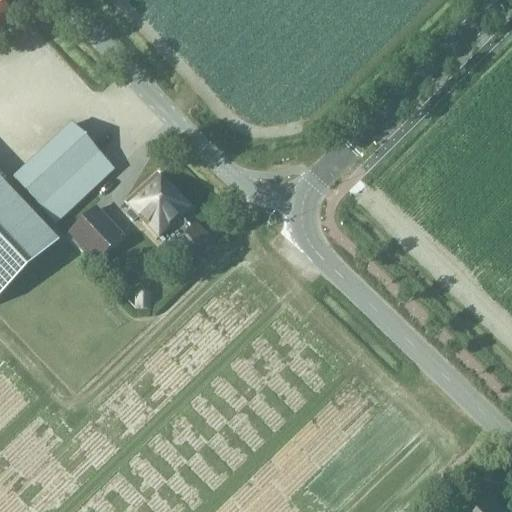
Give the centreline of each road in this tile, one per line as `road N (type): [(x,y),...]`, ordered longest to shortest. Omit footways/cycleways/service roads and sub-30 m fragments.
road 1 (tertiary): [(511,446),(311,249),(304,202)]
road 2 (tertiary): [(304,202),(505,0)]
road 3 (unclassified): [(56,0),(229,175)]
